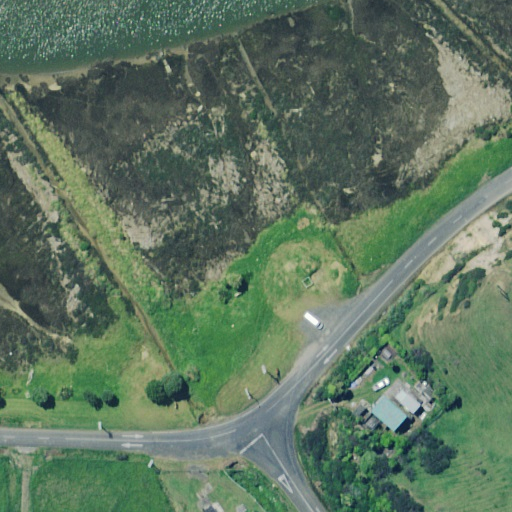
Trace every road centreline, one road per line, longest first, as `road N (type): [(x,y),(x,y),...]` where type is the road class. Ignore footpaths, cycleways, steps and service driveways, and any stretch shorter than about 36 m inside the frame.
road 1 (tertiary): [(256,421),(433,241),(511,179)]
road 2 (tertiary): [(0,437),(176,441),(256,421)]
